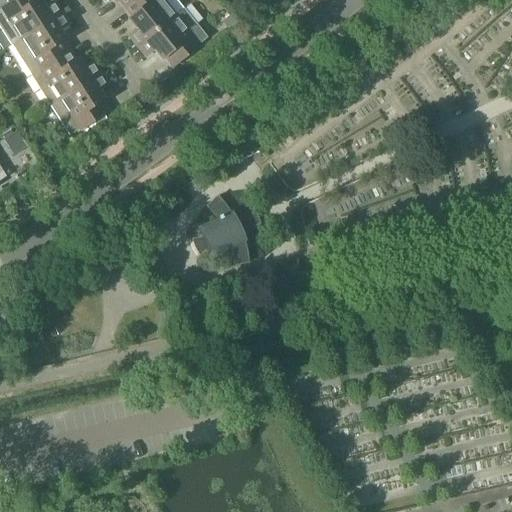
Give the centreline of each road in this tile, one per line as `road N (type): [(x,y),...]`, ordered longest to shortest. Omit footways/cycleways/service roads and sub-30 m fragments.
road 1 (residential): [(511,267),(0,388)]
road 2 (residential): [(0,266),(351,0)]
